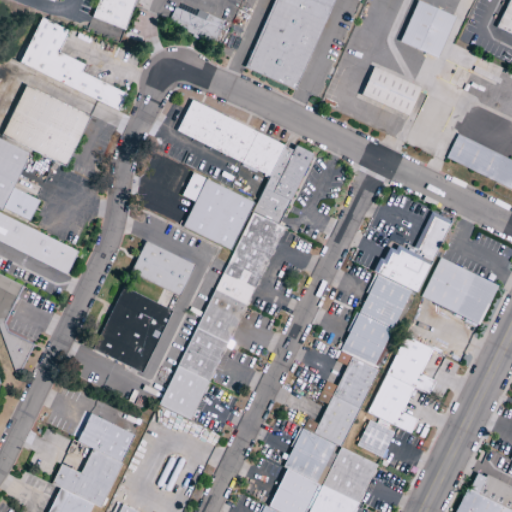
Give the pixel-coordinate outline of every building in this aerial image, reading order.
[(98,0),(92,18),(123,30),(134,0),(98,0)] [(244,69),(274,0),(334,0),(294,91),(244,69)] [(509,0),(511,0),(511,37),(495,29),(509,0)] [(417,2),(455,19),(437,60),(399,43),(417,2)] [(196,11),(194,17),(173,8),(166,25),(214,44),(223,22),(196,11)] [(18,65),(41,19),(69,34),(59,54),(84,67),(81,73),(127,97),(118,115),(18,65)] [(373,70),(360,98),(407,119),(420,91),(373,70)] [(0,139),(66,167),(88,115),(22,87),(0,139)] [(164,409),(196,422),(276,226),(279,227),(309,153),(293,147),(187,104),(174,136),(261,172),(164,409)] [(444,160),(511,190),(511,161),(455,136),(444,160)] [(0,209),(29,222),(38,200),(12,190),(28,152),(0,140),(0,209)] [(252,202),(190,174),(180,197),(192,203),(180,229),(229,251),(252,202)] [(339,449),(375,370),(376,370),(445,220),(428,212),(409,255),(386,244),(372,274),(374,275),(334,362),(344,366),(335,387),(324,382),(315,401),(325,405),(311,435),(300,430),(265,507),(260,505),(257,511),(351,511),(373,464),(339,449)] [(76,251),(0,215),(0,243),(65,274),(76,251)] [(192,265),(143,242),(128,274),(178,297),(192,265)] [(495,285),(436,259),(419,299),(478,326),(495,285)] [(17,284),(0,276),(0,338),(10,373),(21,370),(32,345),(8,334),(4,322),(18,289),(17,284)] [(169,308),(118,288),(93,353),(143,373),(169,308)] [(366,415),(409,434),(415,420),(400,413),(411,388),(427,396),(433,382),(418,375),(430,349),(400,336),(366,415)] [(131,434),(87,416),(75,443),(89,449),(79,474),(58,465),(50,486),(56,488),(46,511),(85,511),(89,504),(100,509),(131,434)] [(356,448),(381,458),(392,432),(366,422),(356,448)] [(455,511),(511,511),(511,489),(482,477),(482,478),(472,473),(455,511)]
